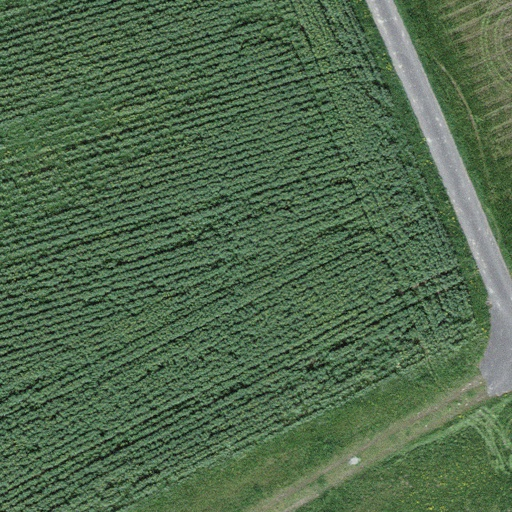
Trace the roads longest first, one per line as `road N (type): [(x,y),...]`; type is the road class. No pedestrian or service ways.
road 1 (track): [(377,0),(511,311)]
road 2 (track): [(511,356),(264,511)]
